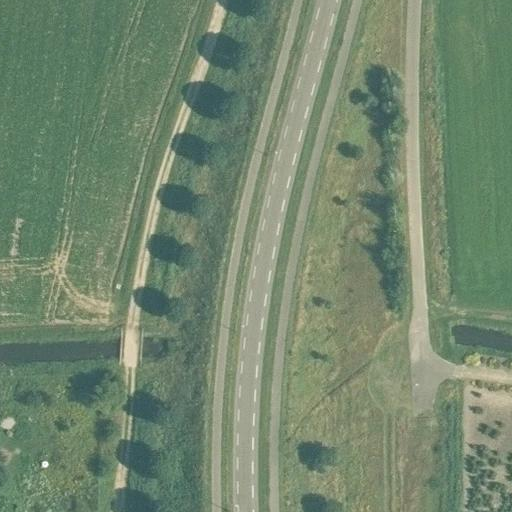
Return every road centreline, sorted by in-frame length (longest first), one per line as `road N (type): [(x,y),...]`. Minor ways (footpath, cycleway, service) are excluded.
road 1 (track): [(122,511),(139,278),(158,189),(223,0)]
road 2 (tertiary): [(244,511),(260,274),(329,0)]
road 3 (unclassified): [(422,355),(415,0)]
